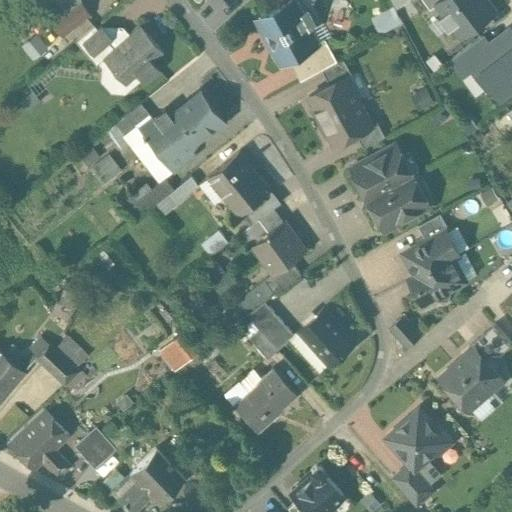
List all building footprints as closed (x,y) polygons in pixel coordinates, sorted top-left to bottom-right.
[(79,0),(50,22),(60,35),(88,13),(79,0)] [(292,0),(291,0),(259,18),(283,62),(289,59),(312,46),(316,44),(316,43),(308,30),(315,26),(306,11),(300,14),(292,0)] [(426,0),(461,48),(503,18),(489,0),(426,0)] [(112,46),(101,56),(102,57),(124,83),(135,73),(143,82),(158,69),(150,60),(162,50),(139,23),(112,46)] [(96,28),(93,24),(74,40),(94,64),(102,57),(101,56),(112,46),(107,41),(111,37),(100,24),(96,28)] [(511,34),(509,30),(469,58),(502,104),(511,97),(511,34)] [(335,61),(324,39),(316,43),(316,44),(312,46),(324,68),(335,61)] [(312,46),(289,59),(300,80),(324,68),(312,46)] [(343,58),(322,70),(330,84),(346,75),(346,76),(351,73),(343,58)] [(330,84),(308,95),(322,120),(359,100),(346,76),(346,75),(330,84)] [(169,114),(164,108),(138,128),(155,149),(213,104),(201,88),(169,114)] [(359,100),(322,120),(335,144),(356,133),(372,124),(359,100)] [(139,102),(106,129),(115,140),(148,113),(139,102)] [(213,104),(155,149),(171,170),(195,152),(190,146),(225,118),(213,104)] [(372,124),(356,133),(364,147),(385,136),(377,121),(372,124)] [(397,143),(351,168),(367,199),(413,174),(397,143)] [(239,149),(208,174),(240,213),(270,188),(239,149)] [(100,181),(120,171),(111,152),(90,162),(100,181)] [(198,184),(190,174),(173,188),(167,193),(175,202),(198,184)] [(413,174),(367,199),(384,229),(430,205),(413,174)] [(173,188),(164,177),(149,189),(124,209),(133,220),(167,193),(173,188)] [(143,181),(118,201),(124,209),(149,189),(143,181)] [(259,217),(268,230),(284,219),(274,206),(259,217)] [(440,213),(418,225),(426,240),(446,230),(447,230),(449,229),(440,213)] [(259,217),(241,232),(251,247),(253,246),(252,245),(269,233),(268,230),(259,217)] [(268,230),(269,233),(252,245),(253,246),(272,273),(291,259),(305,249),(284,219),(268,230)] [(426,240),(404,252),(416,275),(451,257),(452,257),(459,253),(447,230),(446,230),(426,240)] [(216,231),(200,244),(208,254),(224,241),(216,231)] [(451,257),(416,275),(409,279),(422,303),(434,296),(446,300),(450,287),(464,280),(452,257),(451,257)] [(291,259),(272,273),(264,278),(265,280),(275,293),(301,273),(291,259)] [(62,279),(54,303),(72,310),(81,285),(62,279)] [(265,280),(233,305),(242,317),(247,313),(247,314),(265,300),(275,293),(265,280)] [(294,333),(265,300),(247,314),(278,348),(294,333)] [(356,342),(324,306),(298,329),(330,365),(356,342)] [(236,317),(231,311),(223,318),(229,323),(236,317)] [(405,319),(402,316),(390,326),(407,345),(419,334),(416,331),(417,320),(405,319)] [(494,323),(468,345),(472,349),(475,346),(484,356),(488,353),(500,353),(511,343),(494,323)] [(278,348),(259,328),(250,336),(268,357),(278,348)] [(193,352),(178,331),(158,345),(173,366),(193,352)] [(86,355),(66,336),(55,347),(75,366),(86,355)] [(55,347),(49,342),(35,357),(64,385),(79,370),(75,366),(55,347)] [(441,345),(426,358),(437,371),(453,357),(441,345)] [(472,349),(440,377),(468,409),(503,378),(484,356),(475,346),(472,349)] [(0,352),(0,396),(22,371),(0,352)] [(274,366),(232,402),(256,429),(298,392),(274,366)] [(419,407),(386,436),(409,463),(415,469),(415,468),(433,453),(439,453),(450,443),(451,438),(441,426),(435,426),(419,407)] [(44,409),(7,443),(33,470),(42,462),(56,478),(69,466),(54,449),(69,435),(44,409)] [(115,448),(96,426),(77,443),(96,464),(115,448)] [(184,477),(155,447),(128,473),(136,481),(131,485),(116,499),(128,511),(132,511),(150,495),(157,502),(184,477)] [(409,463),(393,476),(417,504),(434,489),(415,468),(415,469),(409,463)] [(321,466),(315,465),(311,469),(311,475),(291,493),(296,499),(307,511),(323,511),(344,494),(324,472),(325,470),(321,466)] [(131,485),(114,468),(97,487),(106,496),(110,493),(116,499),(131,485)] [(307,511),(296,499),(287,507),(291,511),(307,511)]
